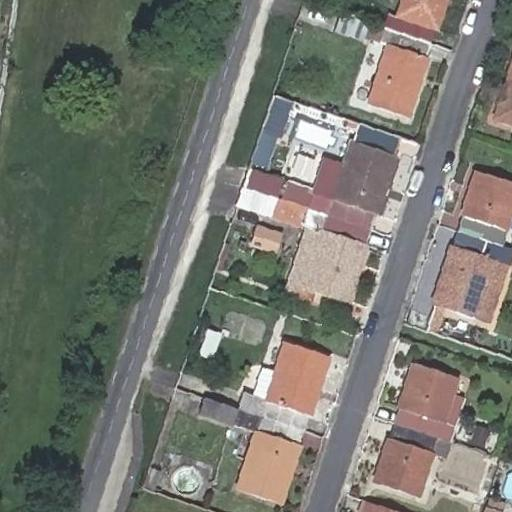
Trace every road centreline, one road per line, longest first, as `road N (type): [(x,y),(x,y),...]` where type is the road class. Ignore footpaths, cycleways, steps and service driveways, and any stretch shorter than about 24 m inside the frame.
road 1 (residential): [(491,0),(324,511)]
road 2 (residential): [(250,0),(84,511)]
